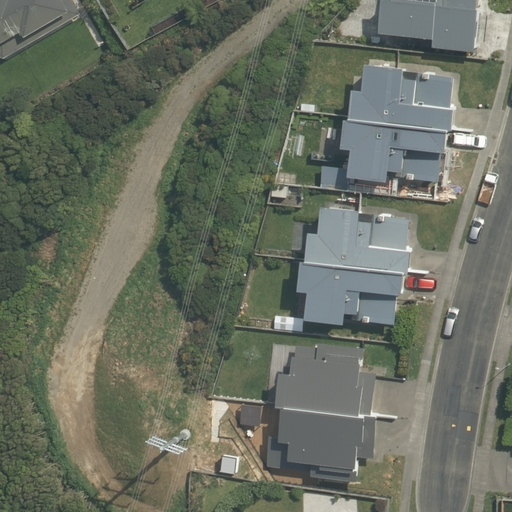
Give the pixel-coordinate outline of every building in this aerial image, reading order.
[(80,0),(0,0),(0,56),(10,59),(88,13),(80,0)] [(432,42),(475,46),(479,0),(380,0),(378,28),(433,33),(432,42)] [(446,127),(452,127),(455,102),(451,101),(454,76),(451,75),(451,73),(399,67),(399,64),(366,60),(363,85),(351,84),(348,111),(343,110),(340,142),(350,143),(347,169),(387,173),(387,170),(437,176),(440,145),(444,146),(446,127)] [(307,225),(304,256),(300,255),(297,286),(307,287),(304,315),(345,319),(345,317),(393,322),(397,290),(402,290),(404,270),(409,271),(412,246),(408,246),(411,214),(359,209),(360,204),(323,200),(320,227),(307,225)] [(358,456),(375,457),(380,409),(374,408),(378,368),(362,366),(364,344),(318,340),(317,346),(297,344),(296,351),(292,351),(291,368),(279,367),(276,400),(280,400),(278,432),(261,431),(260,448),(268,448),(267,466),(308,469),(308,474),(356,478),(358,456)]
